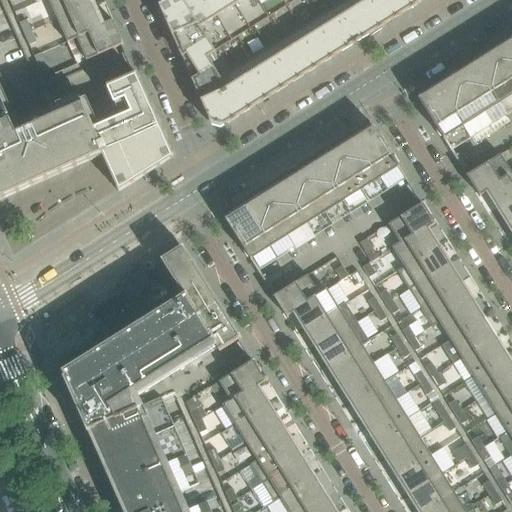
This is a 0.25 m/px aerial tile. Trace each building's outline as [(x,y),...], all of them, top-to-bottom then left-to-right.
[(104,0),(103,0),(48,0),(57,21),(104,0)] [(113,22),(104,0),(57,21),(67,43),(113,22)] [(209,42),(196,21),(182,0),(169,0),(159,7),(182,59),(209,42)] [(214,10),(208,0),(182,0),(196,21),(214,10)] [(229,0),(214,10),(196,21),(209,42),(182,59),(191,81),(192,80),(213,67),(226,88),(242,77),(258,67),(274,57),(291,47),(307,37),(323,26),(340,16),(356,6),(365,0),(229,0)] [(229,0),(208,0),(214,10),(229,0)] [(389,23),(374,0),(365,0),(356,6),(373,33),(389,23)] [(405,13),(397,0),(374,0),(389,23),(405,13)] [(422,3),(419,0),(397,0),(405,13),(422,3)] [(373,33),(356,6),(340,16),(357,43),(373,33)] [(357,43),(340,16),(323,26),(340,54),(357,43)] [(32,32),(27,21),(19,24),(24,36),(32,32)] [(123,45),(113,22),(67,43),(67,44),(77,40),(86,62),(123,45)] [(340,54),(323,26),(307,37),(324,64),(340,54)] [(37,43),(32,32),(24,36),(29,46),(37,43)] [(324,64),(307,37),(291,47),(308,74),(324,64)] [(511,43),(511,42),(492,53),(511,84),(511,43)] [(308,74),(291,47),(274,57),(292,84),(308,74)] [(511,96),(511,84),(492,53),(474,65),(499,105),(511,96)] [(46,65),(41,54),(34,57),(39,68),(46,65)] [(292,84),(274,57),(258,67),(275,94),(292,84)] [(499,105),(474,65),(456,76),(481,116),(499,105)] [(243,115),(226,88),(213,67),(192,80),(196,90),(210,122),(224,126),(243,115)] [(275,94),(258,67),(242,77),(259,105),(275,94)] [(0,98),(0,200),(102,155),(119,193),(166,163),(170,150),(136,74),(117,83),(106,87),(109,93),(109,94),(4,140),(0,132),(0,128),(11,123),(10,122),(0,98)] [(481,116),(456,76),(437,88),(462,128),(481,116)] [(259,105),(242,77),(226,88),(243,115),(259,105)] [(462,128),(437,88),(418,100),(437,130),(435,131),(440,138),(441,137),(455,158),(456,157),(445,139),(462,128)] [(399,164),(395,157),(393,158),(374,128),(354,140),(380,180),(398,169),(409,187),(410,186),(397,165),(399,164)] [(380,180),(354,140),(336,151),(361,192),(380,180)] [(361,192),(336,151),(318,163),(343,203),(361,192)] [(478,196),(511,174),(500,156),(468,176),(467,174),(465,175),(478,196)] [(343,203),(318,163),(300,174),(325,214),(343,203)] [(497,209),(511,199),(511,173),(511,174),(478,196),(479,198),(487,193),(497,209)] [(325,214),(300,174),(281,185),(306,226),(325,214)] [(306,226),(281,185),(263,197),(288,237),(306,226)] [(288,237),(263,197),(245,208),(270,249),(288,237)] [(509,228),(511,225),(511,199),(497,209),(509,228)] [(400,244),(434,223),(421,203),(420,204),(421,206),(388,226),(400,244)] [(270,249),(245,208),(225,221),(244,251),(243,252),(247,259),(248,258),(262,279),(263,278),(252,260),(270,249)] [(438,246),(427,230),(435,225),(434,223),(400,244),(392,249),(404,268),(438,246)] [(409,290),(449,265),(438,246),(404,268),(397,272),(409,290)] [(379,259),(372,249),(365,253),(372,263),(379,259)] [(189,511),(140,401),(138,397),(216,348),(219,353),(240,339),(230,322),(226,316),(188,255),(188,256),(175,253),(175,252),(161,261),(163,264),(184,297),(64,372),(62,373),(88,430),(100,459),(113,488),(123,511),(189,511)] [(376,275),(369,265),(362,269),(369,279),(376,275)] [(420,309),(461,283),(449,265),(409,290),(420,309)] [(348,278),(342,267),(335,272),(341,282),(348,278)] [(364,282),(357,272),(351,276),(357,287),(364,282)] [(285,316),(319,295),(307,277),(275,297),(274,295),(273,296),(285,316)] [(439,323),(472,302),(461,283),(420,309),(421,311),(428,306),(439,323)] [(305,330),(338,308),(326,290),(319,295),(285,316),(287,318),(294,313),(305,330)] [(392,301),(386,291),(379,296),(386,306),(392,301)] [(381,309),(374,299),(368,303),(374,313),(381,309)] [(399,312),(392,301),(386,306),(392,316),(399,312)] [(450,341),(484,320),(472,302),(439,323),(450,341)] [(316,348),(357,323),(345,304),(338,308),(305,330),(316,348)] [(387,319),(381,309),(374,313),(380,323),(387,319)] [(462,360),(495,339),(484,320),(450,341),(462,360)] [(328,367),(368,341),(357,323),(316,348),(328,367)] [(415,338),(409,328),(402,332),(409,342),(415,338)] [(410,355),(397,335),(391,339),(403,360),(410,355)] [(422,348),(415,338),(409,342),(415,352),(422,348)] [(473,379),(507,357),(495,339),(462,360),(473,379)] [(373,364),(363,347),(369,343),(368,341),(328,367),(339,385),(373,364)] [(485,397),(511,380),(511,365),(507,357),(473,379),(485,397)] [(230,401),(264,380),(252,362),(219,383),(230,401)] [(351,404),(385,382),(373,364),(339,385),(351,404)] [(438,375),(432,364),(425,369),(432,379),(438,375)] [(427,382),(420,372),(413,376),(420,386),(427,382)] [(445,385),(438,375),(432,379),(438,389),(445,385)] [(268,404),(257,387),(265,382),(264,380),(230,401),(222,406),(234,425),(268,404)] [(497,416),(511,405),(511,380),(485,397),(497,416)] [(362,422),(396,401),(385,382),(351,404),(362,422)] [(433,392),(427,382),(420,386),(426,396),(433,392)] [(374,441),(408,420),(396,401),(362,422),(374,441)] [(461,412),(455,401),(448,406),(455,416),(461,412)] [(246,443),(279,422),(268,404),(234,425),(246,443)] [(508,434),(511,431),(511,405),(497,416),(508,434)] [(202,420),(197,409),(190,413),(195,424),(202,420)] [(450,419),(443,409),(437,413),(443,423),(450,419)] [(468,422),(461,412),(455,416),(461,426),(468,422)] [(456,429),(450,419),(443,423),(449,433),(456,429)] [(207,431),(202,420),(195,424),(200,435),(207,431)] [(386,459),(419,438),(408,420),(374,441),(386,459)] [(257,461),(291,441),(279,422),(246,443),(257,461)] [(397,478),(431,457),(419,438),(386,459),(397,478)] [(484,448),(478,438),(471,442),(478,452),(484,448)] [(262,485),(302,459),(291,441),(257,461),(250,466),(262,485)] [(473,456),(466,445),(459,449),(466,460),(473,456)] [(491,458),(484,448),(478,452),(484,463),(491,458)] [(220,460),(215,450),(207,453),(212,464),(220,460)] [(479,466),(473,456),(466,460),(472,470),(479,466)] [(409,496),(443,475),(431,457),(397,478),(409,496)] [(280,499),(314,478),(302,459),(262,485),(262,486),(269,481),(280,499)] [(225,471),(220,460),(212,464),(217,475),(225,471)] [(418,511),(424,511),(454,494),(443,475),(409,496),(418,511)] [(501,475),(494,479),(501,489),(507,485),(501,475)] [(288,511),(301,511),(326,497),(314,478),(280,499),(288,511)] [(496,492),(489,482),(483,486),(489,496),(496,492)] [(511,496),(511,492),(507,485),(501,489),(507,499),(511,496)] [(237,500),(232,490),(225,493),(230,504),(237,500)] [(502,502),(496,492),(489,496),(495,507),(502,502)] [(465,511),(454,494),(424,511),(465,511)] [(335,511),(326,497),(301,511),(335,511)] [(241,511),(242,511),(237,500),(230,504),(233,511),(241,511)]
